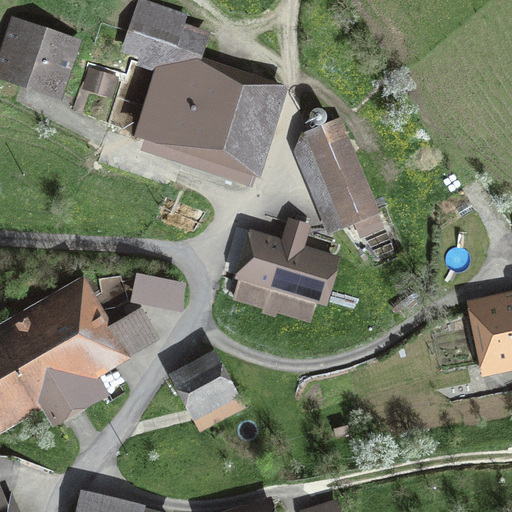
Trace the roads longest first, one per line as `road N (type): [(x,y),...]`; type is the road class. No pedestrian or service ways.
road 1 (track): [(82,467),(138,499),(202,507),(439,462),(511,459)]
road 2 (unclassified): [(56,511),(187,327),(207,253)]
road 3 (track): [(292,0),(288,131),(268,180),(242,208)]
road 4 (unclassified): [(0,237),(207,253)]
